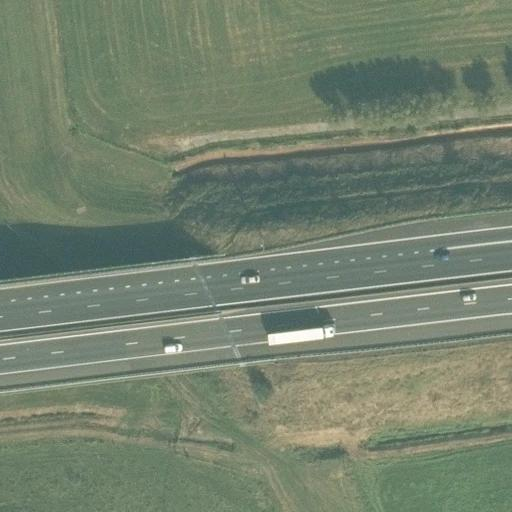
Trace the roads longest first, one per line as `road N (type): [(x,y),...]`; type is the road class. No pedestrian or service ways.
road 1 (motorway): [(0,357),(511,299)]
road 2 (motorway): [(511,256),(0,314)]
road 3 (track): [(312,511),(293,474),(162,374),(0,227)]
road 4 (unknown): [(511,229),(440,237),(361,273)]
